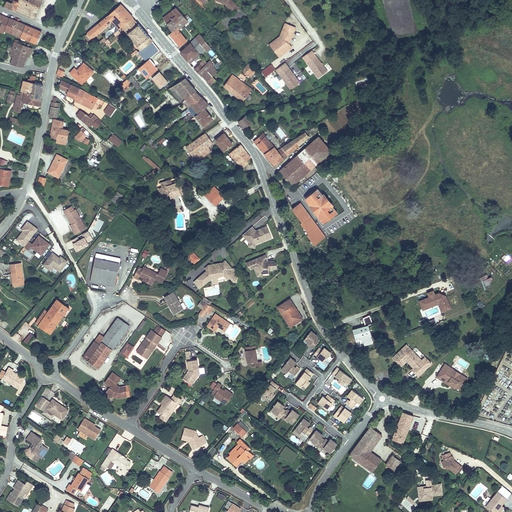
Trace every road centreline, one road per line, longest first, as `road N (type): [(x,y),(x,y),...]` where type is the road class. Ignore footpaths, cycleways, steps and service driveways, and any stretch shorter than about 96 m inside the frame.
road 1 (tertiary): [(378,395),(318,317),(257,159),(129,0)]
road 2 (track): [(220,109),(252,110),(318,91),(420,45),(459,39),(469,20)]
road 3 (residential): [(53,375),(194,468),(283,511)]
road 4 (tertiary): [(61,37),(26,190),(0,231)]
road 5 (unclassified): [(310,511),(323,474),(379,403)]
road 6 (tertiary): [(511,433),(386,400)]
road 7 (unknown): [(326,330),(442,284)]
